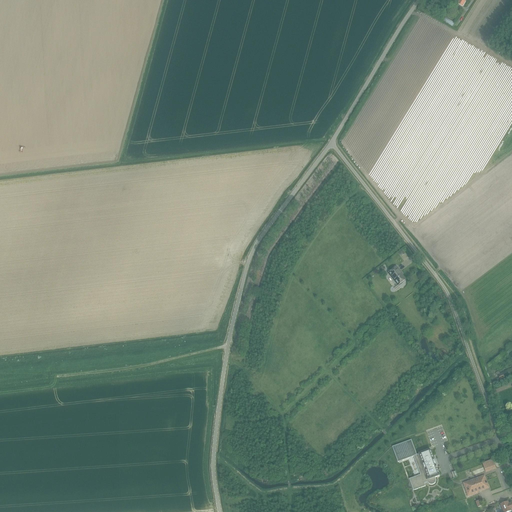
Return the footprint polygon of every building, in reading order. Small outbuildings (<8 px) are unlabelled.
[(453,27),(455,23),(445,18),(443,22),(453,27)] [(388,273),(398,285),(405,280),(400,274),(401,273),(396,267),(388,273)] [(403,461),(414,456),(421,475),(410,479),(409,479),(414,490),(413,490),(414,491),(414,490),(419,488),(419,489),(420,488),(425,486),(426,486),(425,486),(424,483),(427,482),(428,483),(429,484),(430,484),(430,485),(431,485),(432,485),(433,485),(434,484),(435,483),(435,482),(436,482),(436,481),(436,480),(436,479),(435,479),(435,478),(437,477),(439,476),(440,476),(439,475),(436,466),(436,465),(434,460),(430,450),(428,451),(427,451),(421,453),(419,454),(417,455),(411,440),(392,447),(397,460),(402,458),(403,461)] [(498,460),(478,465),(480,473),(500,468),(498,460)] [(484,476),(464,484),(468,494),(477,490),(478,492),(489,488),(487,483),(485,484),(484,481),(486,481),(484,476)] [(508,502),(505,503),(501,505),(503,511),(508,511),(511,511),(511,510),(511,509),(511,502),(509,504),(508,502)]
